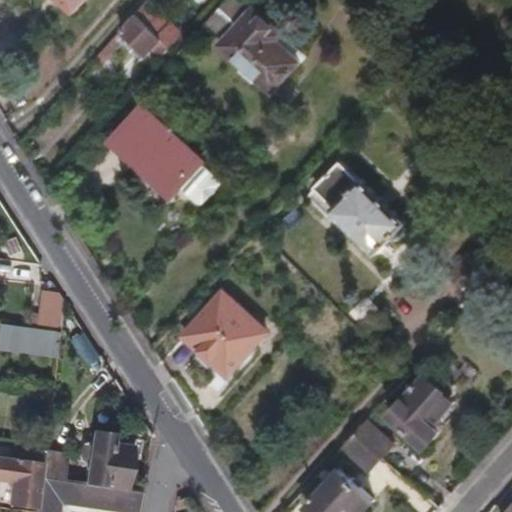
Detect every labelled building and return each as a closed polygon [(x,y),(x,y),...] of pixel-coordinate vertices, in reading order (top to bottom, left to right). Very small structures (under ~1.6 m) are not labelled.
[(57,0),(70,11),(80,0),(57,0)] [(221,44),(247,16),(231,1),(204,30),(221,44)] [(180,38),(143,4),(134,15),(168,51),(180,38)] [(294,68),(271,47),(280,38),(251,12),(247,16),(221,44),(217,49),(269,96),(294,68)] [(168,51),(134,15),(120,30),(125,34),(143,51),(146,46),(161,59),(168,51)] [(102,66),(122,43),(119,41),(125,34),(120,30),(94,59),(102,66)] [(509,86),(511,84),(511,64),(503,68),(509,86)] [(198,163),(200,161),(140,108),(112,139),(172,192),(176,187),(198,163)] [(415,226),(361,179),(360,180),(339,162),(315,190),(334,207),(332,210),(387,258),(415,226)] [(199,207),(221,182),(198,163),(176,187),(199,207)] [(332,210),(334,207),(315,190),(306,201),(325,218),(332,210)] [(20,251),(15,238),(2,243),(8,257),(20,251)] [(492,272),(508,254),(497,238),(478,260),(492,272)] [(471,296),(492,272),(478,260),(464,247),(443,271),(471,296)] [(59,333),(63,303),(57,293),(41,291),(36,329),(59,333)] [(263,332),(222,293),(182,335),(223,374),(263,332)] [(0,348),(56,356),(59,333),(36,329),(34,329),(0,324),(0,326),(0,348)] [(432,423),(452,399),(447,395),(451,391),(448,381),(439,374),(430,371),(425,377),(421,373),(386,413),(424,445),(439,428),(432,423)] [(393,440),(366,416),(352,431),(380,455),(393,440)] [(122,488),(128,444),(109,441),(110,431),(88,427),(84,454),(80,483),(122,488)] [(380,455),(352,431),(339,446),(367,470),(380,455)] [(40,477),(44,450),(13,446),(11,458),(0,456),(0,476),(9,478),(6,501),(37,505),(40,477)] [(64,480),(68,452),(44,449),(44,450),(40,477),(64,480)] [(84,454),(68,452),(64,480),(80,483),(84,454)] [(362,511),(372,501),(337,470),(303,508),(306,511),(362,511)] [(57,511),(59,504),(121,511),(138,511),(142,491),(122,488),(80,483),(64,480),(40,477),(37,505),(36,511),(35,511),(57,511)]
